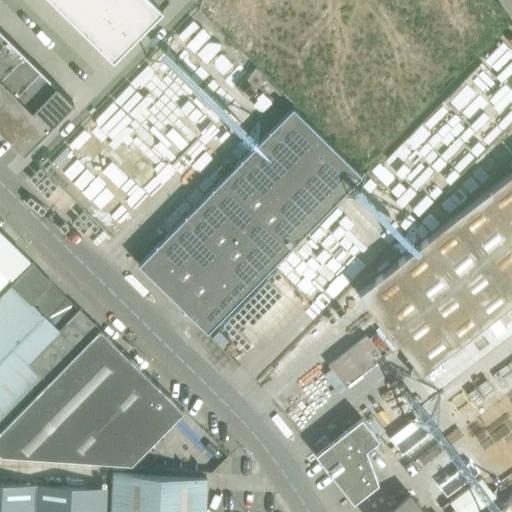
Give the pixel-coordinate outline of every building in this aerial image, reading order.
[(162,10),(151,0),(50,0),(112,60),(162,10)] [(0,127),(23,150),(72,100),(0,28),(0,127)] [(292,106),(138,263),(207,331),(360,173),(292,106)] [(511,171),(357,293),(414,365),(411,367),(410,368),(410,369),(410,370),(409,371),(410,372),(410,373),(411,374),(412,375),(413,375),(414,375),(415,375),(416,375),(416,374),(419,372),(420,372),(511,300),(511,171)] [(50,279),(50,281),(29,300),(12,282),(0,294),(0,425),(45,380),(96,324),(50,279)] [(99,327),(0,428),(0,455),(1,457),(130,462),(183,409),(99,327)] [(317,453),(353,498),(375,481),(354,455),(376,437),(361,418),(317,453)] [(112,472),(110,511),(204,511),(206,476),(112,472)] [(0,511),(105,511),(106,487),(0,482),(0,511)] [(420,511),(407,495),(386,511),(420,511)]
